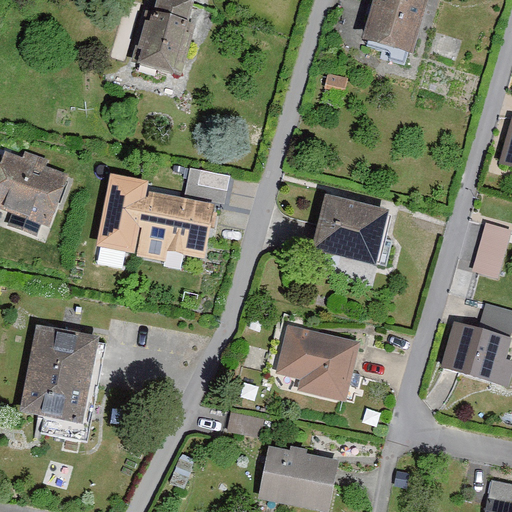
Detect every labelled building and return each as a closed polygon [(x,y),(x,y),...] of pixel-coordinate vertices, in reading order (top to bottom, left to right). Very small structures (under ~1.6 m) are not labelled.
[(188,3),(178,0),(155,0),(152,14),(146,14),(132,65),(173,77),(187,26),(183,25),(188,3)] [(406,0),(377,0),(364,47),(406,59),(422,5),(406,0)] [(321,79),(317,95),(340,101),(345,85),(321,79)] [(511,120),(508,120),(496,161),(511,165),(511,120)] [(9,156),(0,179),(0,214),(50,234),(70,178),(43,169),(46,160),(27,153),(24,161),(9,156)] [(198,174),(192,201),(222,206),(227,181),(198,174)] [(139,254),(150,203),(153,187),(110,179),(97,246),(139,254)] [(394,216),(321,198),(307,250),(379,270),(394,216)] [(139,254),(138,263),(163,267),(164,259),(203,265),(213,213),(150,203),(139,254)] [(507,232),(483,225),(470,270),(495,277),(507,232)] [(511,311),(486,304),(478,329),(510,339),(511,331),(511,311)] [(478,329),(455,322),(441,368),(509,388),(511,376),(511,361),(507,360),(511,342),(511,339),(510,339),(478,329)] [(107,343),(32,328),(16,407),(38,412),(33,434),(86,445),(97,390),(107,343)] [(285,329),(273,375),(297,380),(294,392),(341,404),(355,345),(285,329)] [(257,428),(228,420),(223,440),(251,448),(257,428)] [(323,511),(333,466),(270,451),(258,502),(306,511),(323,511)]
